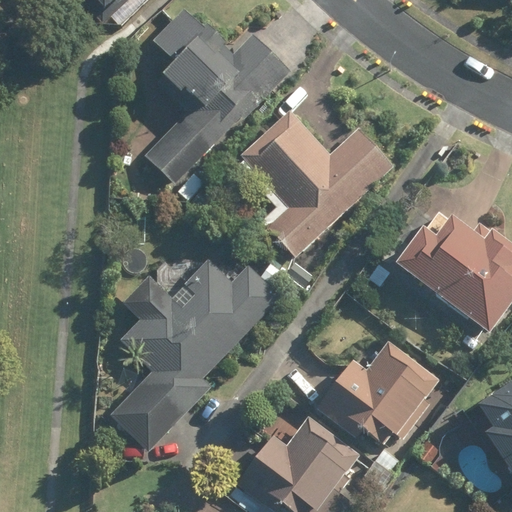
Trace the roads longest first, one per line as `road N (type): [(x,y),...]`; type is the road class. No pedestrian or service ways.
road 1 (unknown): [(473,86),(198,470)]
road 2 (residential): [(511,109),(382,31),(350,0)]
